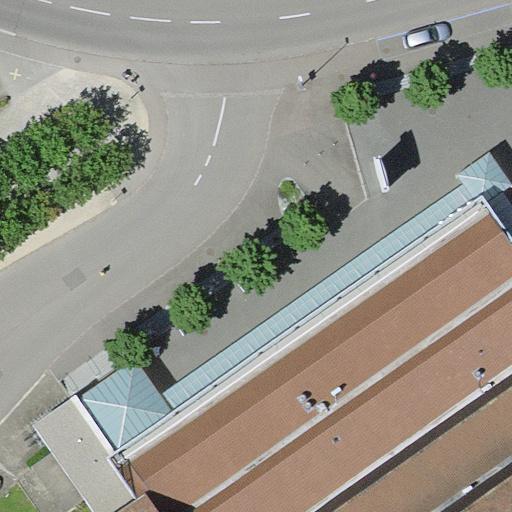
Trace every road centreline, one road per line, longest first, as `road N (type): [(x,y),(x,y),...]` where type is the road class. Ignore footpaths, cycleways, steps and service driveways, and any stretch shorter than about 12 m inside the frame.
road 1 (residential): [(221,24),(211,146),(185,205),(0,333)]
road 2 (unclassified): [(221,24),(94,13),(43,0)]
road 3 (unclassified): [(361,0),(221,24)]
